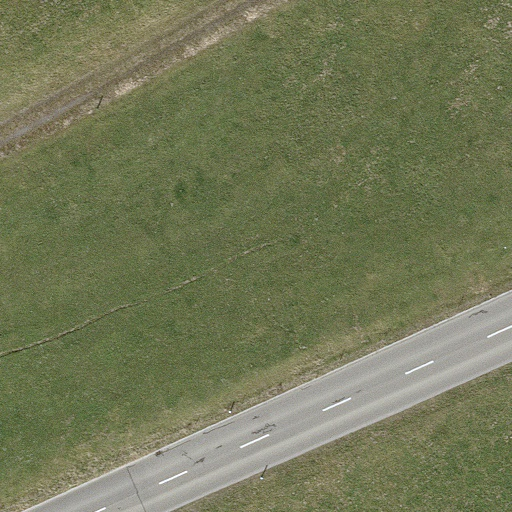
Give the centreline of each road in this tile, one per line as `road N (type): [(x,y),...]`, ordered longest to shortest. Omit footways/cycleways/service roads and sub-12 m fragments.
road 1 (tertiary): [(511,334),(115,511)]
road 2 (track): [(248,0),(0,140)]
